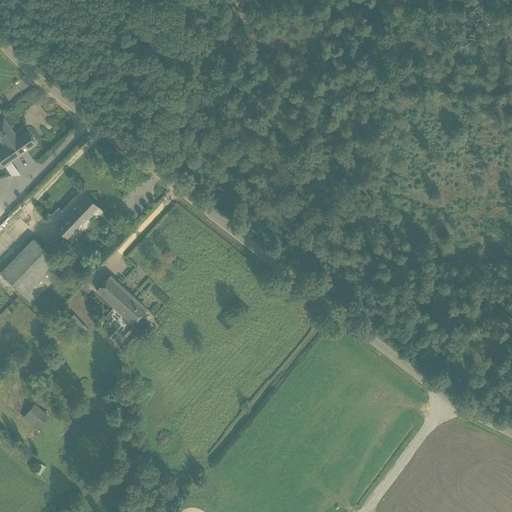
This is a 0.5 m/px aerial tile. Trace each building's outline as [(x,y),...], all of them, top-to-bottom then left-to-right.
[(0,162),(4,168),(36,144),(26,131),(17,138),(3,118),(0,120),(0,143),(3,147),(0,149),(0,162)] [(72,244),(103,212),(81,191),(62,210),(58,207),(47,220),(72,244)] [(2,213),(8,219),(18,210),(12,203),(2,213)] [(30,207),(25,212),(32,220),(38,216),(30,207)] [(33,244),(1,278),(33,308),(58,282),(49,273),(56,266),(33,244)] [(0,251),(0,259),(2,262),(12,253),(6,246),(0,251)] [(131,326),(147,309),(111,275),(95,291),(131,326)] [(28,403),(16,416),(30,429),(42,416),(28,403)] [(243,428),(249,433),(254,427),(247,422),(243,428)] [(30,460),(25,469),(34,474),(39,465),(30,460)]
